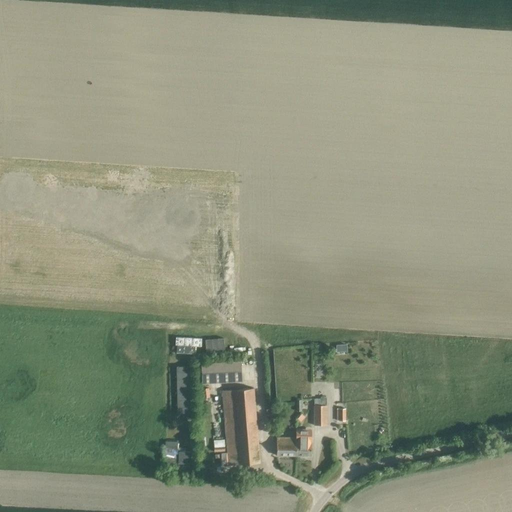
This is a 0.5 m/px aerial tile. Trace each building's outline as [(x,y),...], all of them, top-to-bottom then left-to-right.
[(240,361),(201,363),(202,383),(242,381),(240,361)] [(254,388),(222,390),(225,426),(227,455),(222,455),(223,465),(260,462),(257,426),(254,388)] [(315,405),(314,405),(314,425),(327,425),(327,405),(327,399),(315,399),(315,405)] [(345,408),(337,408),(337,421),(345,421),(345,408)] [(295,429),(295,432),(296,432),(296,455),(311,456),(312,430),(295,429)] [(296,432),(295,432),(295,437),(277,437),(277,455),(296,455),(296,432)]
